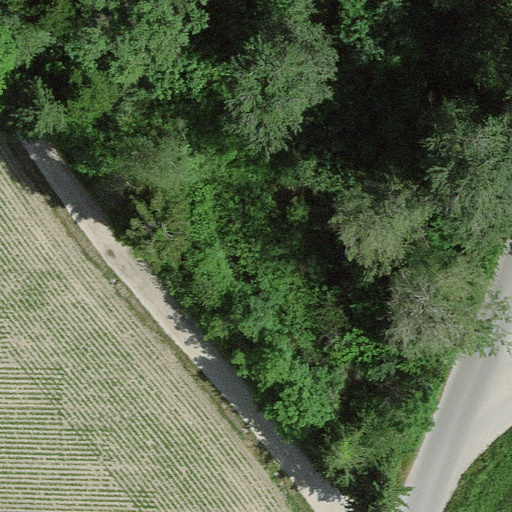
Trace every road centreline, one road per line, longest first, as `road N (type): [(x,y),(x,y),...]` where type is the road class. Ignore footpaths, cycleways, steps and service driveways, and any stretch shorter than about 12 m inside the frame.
road 1 (track): [(0,84),(86,214),(342,511)]
road 2 (unclassified): [(420,511),(511,306)]
